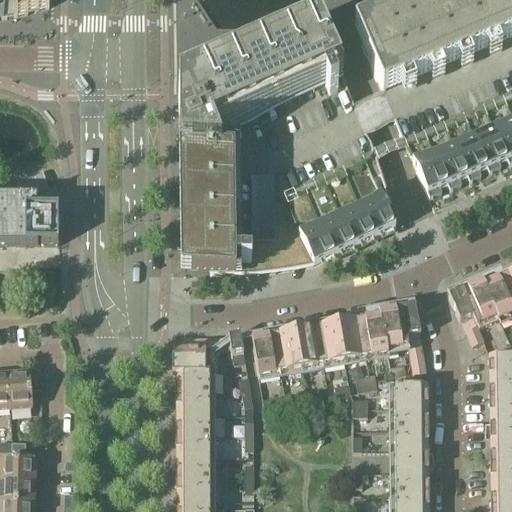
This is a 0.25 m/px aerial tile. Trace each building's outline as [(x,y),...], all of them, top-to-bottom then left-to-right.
[(0,0),(0,2),(3,3),(2,22),(14,19),(17,18),(49,11),(49,0),(0,0)] [(262,54),(178,91),(179,146),(182,146),(182,153),(179,154),(180,278),(235,277),(253,277),(275,274),(276,274),(295,271),(313,268),(314,268),(320,265),(333,260),(334,260),(340,257),(352,251),(354,250),(360,248),(372,243),(375,241),(377,240),(392,234),(395,232),(434,215),(471,199),(474,198),(510,182),(511,180),(511,0),(431,0),(368,28),(369,28),(354,35),(326,47),(320,34),(318,30),(315,31),(290,42),(287,43),(262,54)] [(0,250),(37,250),(38,249),(58,249),(58,213),(37,213),(37,201),(0,200),(0,250)] [(511,276),(503,281),(511,301),(511,276)] [(511,301),(503,281),(483,289),(499,325),(499,326),(500,330),(511,324),(511,301)] [(482,286),(461,295),(473,322),(476,328),(479,334),(479,335),(499,326),(499,325),(483,289),(482,286)] [(473,322),(461,295),(447,301),(459,328),(461,328),(473,322)] [(414,310),(400,313),(405,342),(417,339),(419,339),(414,310)] [(400,313),(378,317),(379,320),(385,355),(385,358),(386,360),(408,356),(407,354),(407,351),(406,348),(405,342),(400,313)] [(379,320),(357,324),(365,367),(386,363),(386,360),(385,358),(385,355),(379,320)] [(476,328),(473,322),(461,328),(463,333),(476,328)] [(357,324),(336,328),(344,371),(365,367),(357,324)] [(336,328),(315,332),(323,375),(344,371),(336,328)] [(466,339),(479,334),(476,328),(463,333),(466,339)] [(315,332),(293,336),(301,379),(323,375),(315,332)] [(479,335),(479,334),(466,339),(468,345),(481,340),(479,335)] [(293,336),(272,340),(280,383),(301,379),(293,336)] [(243,359),(241,345),(240,339),(228,341),(228,342),(228,343),(230,354),(230,355),(231,361),(243,359)] [(419,346),(417,339),(405,342),(406,348),(419,346)] [(272,340),(251,344),(259,387),(280,383),(272,340)] [(484,346),(481,340),(468,345),(471,351),(482,346),(484,346)] [(230,354),(228,343),(221,343),(221,354),(230,354)] [(420,352),(419,346),(406,348),(407,351),(407,354),(420,352)] [(511,359),(511,356),(511,350),(497,350),(498,360),(511,359)] [(421,359),(420,352),(407,354),(408,361),(421,359)] [(210,378),(210,354),(209,354),(203,354),(198,354),(193,354),(188,354),(182,354),(172,354),(172,378),(176,378),(210,378)] [(244,368),(243,359),(231,361),(232,370),(244,368)] [(422,365),(421,359),(408,361),(410,367),(422,365)] [(511,382),(511,359),(498,360),(488,360),(488,383),(511,382)] [(423,371),(422,365),(410,367),(411,373),(423,371)] [(391,383),(406,380),(404,370),(389,372),(391,383)] [(424,378),(423,371),(411,373),(412,379),(412,380),(424,378)] [(29,376),(7,377),(10,414),(32,412),(29,376)] [(0,414),(10,414),(7,377),(0,378),(0,414)] [(214,378),(210,378),(176,378),(176,399),(214,399),(214,378)] [(377,394),(375,384),(374,379),(364,381),(367,396),(377,394)] [(367,396),(364,381),(354,383),(357,398),(367,396)] [(241,398),(250,397),(247,382),(238,384),(241,398)] [(511,404),(511,382),(488,383),(488,405),(511,404)] [(350,399),(350,398),(348,389),(333,392),(335,402),(350,399)] [(388,390),(389,413),(428,412),(427,390),(388,390)] [(305,397),(307,407),(321,404),(320,394),(305,397)] [(250,397),(241,398),(243,413),(252,411),(250,397)] [(307,407),(305,397),(291,399),(292,409),(307,407)] [(214,421),(214,399),(176,399),(176,421),(214,421)] [(276,402),(262,404),(263,415),(278,412),(276,402)] [(367,404),(359,404),(352,404),(352,414),(367,414),(367,404)] [(511,427),(511,404),(488,405),(489,427),(511,427)] [(428,435),(428,412),(389,413),(389,435),(428,435)] [(367,422),(367,414),(352,414),(352,422),(367,422)] [(214,442),(214,421),(176,421),(176,442),(214,442)] [(253,427),(244,427),(244,441),(253,441),(253,427)] [(511,427),(489,427),(489,437),(489,447),(511,446),(511,427)] [(428,457),(428,435),(389,435),(389,456),(389,457),(395,457),(399,457),(428,457)] [(253,441),(244,441),(244,456),(252,456),(253,441)] [(214,463),(214,442),(176,442),(176,463),(214,463)] [(361,442),(352,442),(352,457),(361,456),(361,442)] [(0,456),(12,456),(12,447),(0,446),(0,456)] [(511,468),(511,446),(489,447),(489,469),(511,468)] [(25,457),(25,447),(12,447),(12,456),(25,457)] [(399,457),(395,457),(389,457),(389,463),(389,477),(428,476),(428,463),(428,457),(399,457)] [(0,462),(0,485),(36,487),(36,474),(36,463),(12,462),(0,462)] [(215,485),(214,463),(176,463),(176,485),(215,485)] [(78,464),(73,464),(64,464),(64,475),(78,475),(78,464)] [(511,490),(511,468),(489,469),(490,491),(511,490)] [(253,470),(252,470),(244,470),(244,485),(253,485),(253,470)] [(428,498),(428,476),(389,477),(389,478),(389,499),(428,498)] [(361,486),(361,485),(361,478),(352,478),(352,493),(361,494),(361,492),(361,486)] [(0,485),(0,506),(35,508),(36,487),(0,485)] [(215,506),(215,485),(176,485),(176,506),(215,506)] [(253,500),(253,485),(244,485),(244,500),(253,500)] [(511,511),(511,490),(490,491),(489,511),(511,511)] [(64,498),(64,506),(77,506),(78,499),(64,498)] [(428,511),(428,498),(389,499),(389,511),(428,511)]
